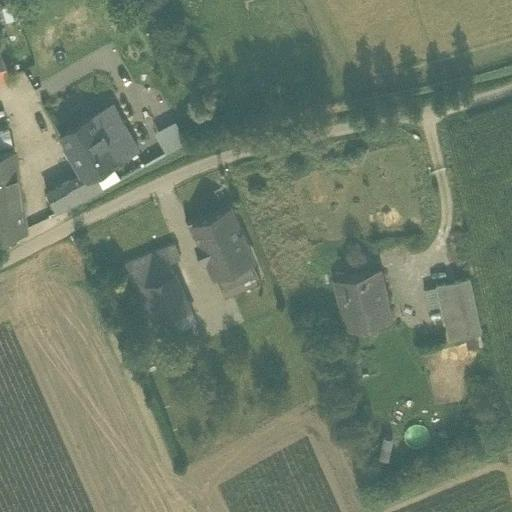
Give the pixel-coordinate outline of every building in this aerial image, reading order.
[(112,164),(138,149),(113,104),(59,134),(81,173),(85,179),(88,178),(95,174),(112,164)] [(175,121),(155,132),(167,153),(188,142),(175,121)] [(0,231),(25,227),(12,150),(0,152),(0,231)] [(112,164),(95,174),(103,188),(120,179),(112,164)] [(96,192),(88,178),(85,179),(81,173),(45,191),(56,212),(84,199),(96,192)] [(88,178),(96,192),(103,188),(95,174),(88,178)] [(215,277),(252,261),(230,210),(193,225),(201,244),(208,261),(215,277)] [(208,261),(201,244),(196,246),(203,263),(208,261)] [(128,266),(157,336),(194,320),(170,262),(179,258),(174,247),(128,266)] [(260,280),(252,261),(215,277),(223,295),(260,280)] [(334,281),(341,312),(388,301),(380,270),(334,281)] [(469,279),(436,286),(436,288),(441,308),(444,321),(446,321),(451,341),(480,334),(469,279)] [(441,308),(436,288),(425,290),(429,310),(441,308)] [(392,319),(388,301),(341,312),(345,330),(392,319)]
